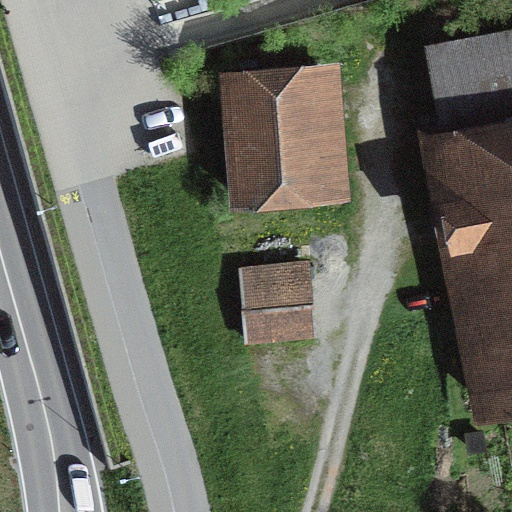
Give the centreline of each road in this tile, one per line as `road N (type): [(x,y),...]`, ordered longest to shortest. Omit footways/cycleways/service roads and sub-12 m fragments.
road 1 (unclassified): [(183,511),(176,463),(28,0)]
road 2 (track): [(313,511),(360,343),(376,43)]
road 3 (secondary): [(0,268),(61,511)]
